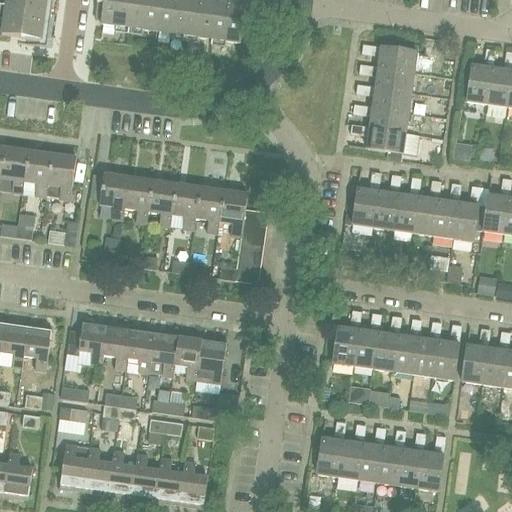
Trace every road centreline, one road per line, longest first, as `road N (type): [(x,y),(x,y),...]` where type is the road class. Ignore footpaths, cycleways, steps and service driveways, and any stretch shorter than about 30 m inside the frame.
road 1 (residential): [(288,309),(0,272)]
road 2 (residential): [(291,282),(511,313)]
road 3 (residential): [(291,282),(308,184),(298,154),(250,87)]
road 4 (residential): [(511,31),(301,0)]
road 5 (residential): [(256,511),(288,309)]
road 6 (residential): [(250,87),(231,101),(175,107),(61,91)]
